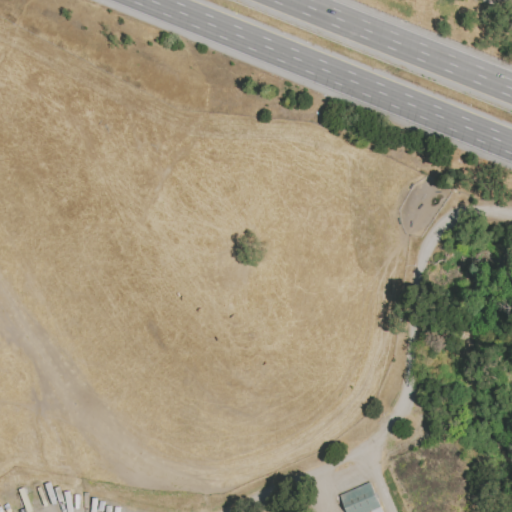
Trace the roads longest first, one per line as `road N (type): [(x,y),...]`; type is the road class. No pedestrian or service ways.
road 1 (residential): [(511,212),(448,218),(426,243),(411,376),(385,430),(360,452),(220,511)]
road 2 (motorway): [(146,0),(511,145)]
road 3 (motorway): [(511,89),(286,0)]
